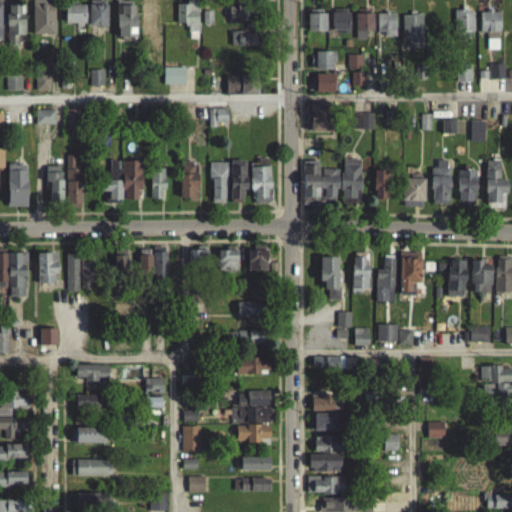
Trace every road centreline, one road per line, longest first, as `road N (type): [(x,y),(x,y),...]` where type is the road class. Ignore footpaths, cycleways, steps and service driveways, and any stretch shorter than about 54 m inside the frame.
road 1 (residential): [(292,511),(288,0)]
road 2 (residential): [(511,230),(0,228)]
road 3 (residential): [(49,511),(50,361)]
